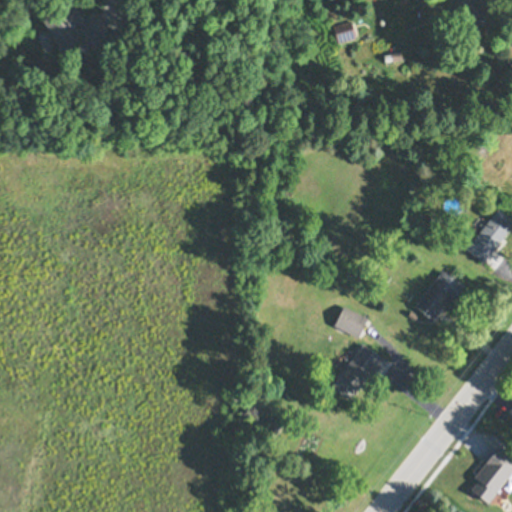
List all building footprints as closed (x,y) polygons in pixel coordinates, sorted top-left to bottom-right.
[(41,16),(64,0),(72,0),(86,19),(93,14),(105,31),(104,32),(108,37),(93,49),(87,41),(88,40),(85,35),(63,51),(57,42),(58,41),(41,16)] [(455,0),(486,0),(496,16),(481,24),(481,30),(477,32),(473,32),(470,26),(469,26),(454,2),(456,1),(455,0)] [(333,24),(350,19),(356,36),(338,41),(333,24)] [(384,54),(401,50),(402,56),(385,60),(384,54)] [(466,248),(498,208),(511,218),(511,224),(483,262),(466,248)] [(415,305),(443,269),(457,281),(458,280),(465,285),(446,310),(442,307),(432,319),(415,305)] [(344,305),(368,317),(358,337),(334,324),(344,305)] [(411,309),(418,315),(414,320),(407,314),(411,309)] [(331,385),(363,343),(385,359),(373,375),(370,373),(349,401),(331,385)] [(266,431),(274,417),(284,423),(276,437),(266,431)] [(284,504),(294,511),(320,511),(323,508),(316,503),(324,493),(327,496),(331,490),(307,473),(284,504)]
